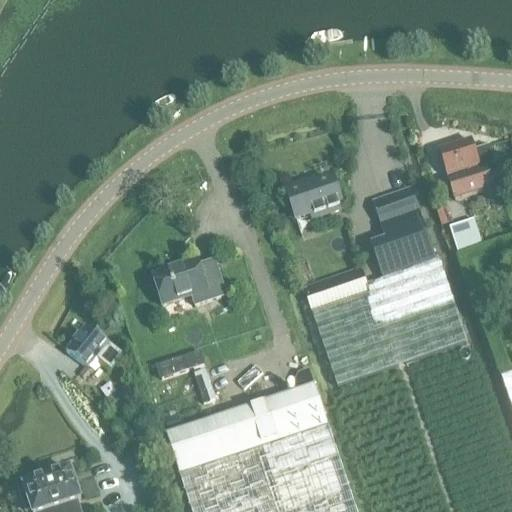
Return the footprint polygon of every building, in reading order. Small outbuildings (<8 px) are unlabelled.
[(474,154),(471,143),(439,153),(455,203),(493,191),(485,169),(495,166),(490,149),(474,154)] [(344,214),(333,181),(304,191),(303,186),(285,193),(297,226),(310,221),(312,225),(344,214)] [(436,264),(411,192),(373,205),(386,243),(371,248),(383,282),(368,287),(361,271),(303,291),(312,316),(338,390),(468,347),(439,263),(436,264)] [(458,258),(482,249),(473,223),(449,230),(458,258)] [(198,264),(152,279),(162,309),(192,300),(195,310),(227,300),(222,284),(206,289),(198,264)] [(89,372),(90,370),(99,359),(110,367),(118,357),(107,349),(109,347),(86,329),(67,354),(89,372)] [(511,376),(501,380),(511,410),(511,376)] [(190,511),(355,511),(314,389),(166,439),(190,511)] [(126,390),(108,403),(121,420),(138,408),(126,390)] [(25,493),(19,495),(24,511),(67,511),(67,508),(81,503),(71,473),(24,489),(25,493)]
